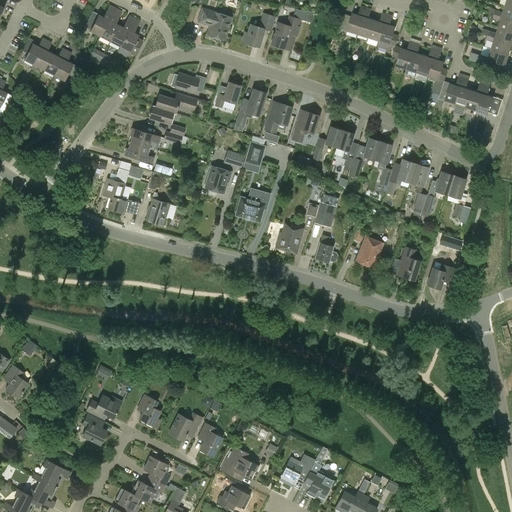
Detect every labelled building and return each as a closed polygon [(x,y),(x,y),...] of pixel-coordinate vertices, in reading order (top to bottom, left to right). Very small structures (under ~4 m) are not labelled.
[(494,15),(511,20),(511,8),(505,6),(503,13),(496,10),(494,15)] [(347,32),(357,36),(366,9),(361,8),(358,16),(353,14),(351,18),(345,16),(342,27),(348,29),(347,32)] [(90,31),(100,36),(113,12),(108,9),(104,17),(98,14),(90,31)] [(290,51),(300,20),(301,21),(304,12),(294,9),(292,18),(289,17),(286,26),(278,23),(271,45),(290,51)] [(366,9),(357,36),(368,39),(374,21),(368,19),(371,11),(366,9)] [(207,36),(224,41),(231,18),(202,10),(198,24),(209,27),(207,36)] [(113,12),(100,36),(110,42),(118,25),(113,22),(118,14),(113,12)] [(242,42),(258,47),(263,30),(271,32),(276,17),(263,13),(258,27),(250,25),(248,33),(245,32),(242,42)] [(374,21),(368,39),(379,43),(387,16),(382,14),(380,23),(374,21)] [(493,19),(500,21),(498,28),(511,31),(511,20),(494,15),(493,19)] [(393,18),(387,16),(379,43),(377,50),(386,53),(388,52),(390,45),(395,47),(399,36),(394,34),(395,28),(390,26),(393,18)] [(118,25),(110,42),(120,47),(133,22),(128,19),(124,27),(118,25)] [(137,24),(133,22),(120,47),(130,52),(139,35),(133,32),(137,24)] [(496,34),(489,32),(487,36),(511,43),(511,31),(498,28),(496,34)] [(486,40),(494,42),(491,49),(509,55),(511,47),(511,43),(487,36),(486,40)] [(30,69),(31,70),(47,40),(42,38),(38,46),(33,43),(34,41),(28,38),(22,50),(28,53),(24,60),(32,64),(30,69)] [(34,71),(36,66),(44,70),(53,53),(47,51),(52,43),(47,40),(31,70),(34,71)] [(396,67),(406,70),(415,44),(410,42),(408,51),(402,49),(396,67)] [(415,79),(417,74),(423,56),(418,54),(420,46),(415,44),(406,70),(405,76),(415,79)] [(53,53),(44,70),(54,75),(67,50),(62,48),(58,56),(53,53)] [(98,64),(103,53),(94,48),(88,59),(98,64)] [(423,56),(417,74),(428,77),(437,51),(431,49),(429,58),(423,56)] [(491,49),(489,58),(472,53),(472,54),(473,55),(471,57),(469,61),(489,67),(491,61),(506,66),(509,55),(491,49)] [(71,53),(67,50),(54,75),(64,80),(73,64),(67,61),(71,53)] [(442,52),(437,51),(428,77),(439,81),(440,78),(445,80),(448,69),(443,68),(445,63),(439,61),(442,52)] [(103,53),(98,64),(108,69),(110,65),(113,59),(103,53)] [(385,78),(369,72),(366,80),(383,86),(385,78)] [(206,78),(195,75),(195,78),(179,73),(174,88),(194,94),(195,90),(201,92),(206,78)] [(445,82),(437,106),(443,108),(445,102),(455,105),(464,77),(459,76),(456,86),(445,82)] [(464,77),(455,105),(466,109),(472,91),(466,89),(469,79),(464,77)] [(0,79),(0,104),(6,106),(12,95),(6,92),(1,89),(5,81),(0,79)] [(240,86),(229,82),(224,95),(219,93),(215,105),(221,107),(223,100),(234,103),(240,86)] [(472,91),(466,109),(477,112),(486,84),(481,83),(480,83),(477,92),(472,91)] [(486,84),(477,112),(488,115),(488,113),(498,116),(503,100),(488,96),(491,86),(490,86),(486,84)] [(247,117),(250,118),(252,114),(258,116),(266,92),(253,88),(245,111),(239,109),(235,122),(233,129),(243,132),(247,117)] [(178,101),(158,95),(154,107),(172,112),(172,113),(174,114),(178,102),(194,107),(197,100),(180,95),(178,101)] [(402,96),(399,102),(406,106),(408,100),(409,97),(407,95),(405,98),(402,96)] [(286,125),(292,107),(279,103),(273,101),(268,118),(264,129),(274,132),(278,122),(286,125)] [(172,113),(172,112),(154,107),(152,106),(148,118),(169,124),(172,113)] [(313,134),(319,116),(306,112),(300,110),(291,139),(302,142),(305,131),(313,134)] [(449,124),(447,131),(456,135),(458,128),(449,124)] [(170,131),(183,135),(184,128),(172,125),(170,131)] [(324,144),(336,147),(342,129),(330,125),(324,144)] [(132,128),(128,141),(148,148),(156,150),(160,137),(132,128)] [(223,128),(217,131),(220,136),(226,133),(223,128)] [(347,131),(342,129),(336,147),(344,150),(341,158),(347,160),(348,156),(346,156),(351,140),(352,140),(355,131),(348,129),(347,131)] [(180,143),(182,136),(165,131),(163,138),(180,143)] [(265,132),(263,138),(270,141),(272,134),(265,132)] [(476,136),(469,134),(467,140),(474,142),(476,136)] [(363,156),(374,159),(379,141),(368,138),(363,156)] [(480,138),(478,144),(485,146),(487,140),(480,138)] [(146,155),(148,148),(128,141),(124,154),(152,163),(154,158),(146,155)] [(379,141),(374,159),(380,161),(379,167),(384,169),(380,184),(386,186),(391,170),(384,168),(386,163),(385,163),(391,144),(379,141)] [(259,166),(265,146),(250,142),(245,162),(259,166)] [(316,147),(313,159),(319,160),(322,148),(316,147)] [(244,155),(238,153),(234,166),(240,168),(244,155)] [(344,169),(350,170),(353,158),(348,156),(347,160),(344,169)] [(349,175),(357,177),(362,161),(354,158),(349,175)] [(399,185),(401,179),(409,182),(415,163),(401,159),(397,174),(391,173),(388,181),(389,181),(385,192),(392,194),(396,183),(399,185)] [(114,180),(107,178),(101,195),(110,198),(109,199),(112,200),(113,198),(114,197),(120,198),(120,197),(130,164),(120,161),(114,180)] [(420,193),(428,167),(415,163),(409,182),(417,184),(414,192),(418,193),(414,206),(421,209),(426,195),(420,193)] [(170,175),(172,169),(156,164),(154,170),(170,175)] [(143,170),(130,166),(129,171),(141,175),(143,170)] [(229,172),(212,166),(205,187),(223,193),(227,181),(229,182),(231,174),(229,173),(229,172)] [(435,191),(447,195),(453,175),(441,171),(435,191)] [(465,179),(453,175),(447,195),(459,198),(465,179)] [(152,176),(148,188),(155,190),(159,178),(152,176)] [(240,197),(235,215),(259,222),(263,209),(265,209),(270,194),(257,190),(254,201),(240,197)] [(321,202),(336,207),(338,198),(323,194),(321,202)] [(429,212),(434,197),(427,195),(422,210),(429,212)] [(139,203),(120,197),(120,198),(114,197),(113,198),(112,200),(109,199),(106,209),(123,214),(124,211),(135,214),(139,203)] [(145,221),(162,226),(169,204),(152,199),(145,221)] [(314,223),(331,228),(337,207),(336,207),(321,202),(320,202),(314,223)] [(305,215),(315,218),(318,206),(308,203),(305,215)] [(360,243),(369,221),(367,220),(369,216),(372,217),(373,215),(374,216),(375,214),(382,218),(384,214),(368,205),(352,239),(360,243)] [(459,218),(463,207),(456,205),(453,216),(459,218)] [(295,253),(303,228),(285,222),(281,234),(279,233),(275,248),(286,251),(286,250),(295,253)] [(337,255),(336,253),(331,252),(333,246),(326,244),(329,237),(322,235),(320,242),(319,242),(316,251),(317,251),(315,258),(328,262),(328,261),(333,263),(335,262),(337,255)] [(355,260),(373,267),(383,243),(365,236),(355,260)] [(414,281),(420,261),(412,259),(415,250),(405,246),(400,261),(406,263),(402,277),(414,281)] [(453,268),(441,264),(439,270),(432,268),(427,284),(440,288),(442,281),(448,283),(453,268)] [(30,356),(37,345),(30,340),(22,350),(30,356)] [(0,371),(1,372),(9,361),(0,353),(0,371)] [(95,375),(106,380),(111,369),(100,364),(95,375)] [(23,373),(13,366),(5,376),(11,381),(5,389),(18,398),(28,384),(19,377),(23,373)] [(86,410),(98,417),(101,412),(113,418),(121,401),(110,396),(110,398),(102,394),(101,395),(97,403),(91,400),(86,410)] [(161,411),(161,410),(154,407),(157,401),(144,395),(137,409),(142,411),(139,418),(140,419),(140,421),(142,422),(144,423),(145,422),(156,427),(160,419),(158,418),(161,411)] [(210,406),(217,409),(220,404),(220,403),(214,400),(213,401),(213,400),(210,406)] [(183,441),(186,434),(190,426),(196,429),(202,417),(193,413),(190,419),(178,413),(168,433),(183,441)] [(86,427),(82,435),(100,444),(106,431),(97,426),(100,420),(87,414),(82,424),(86,427)] [(0,427),(12,436),(17,429),(0,416),(0,427)] [(215,434),(217,429),(205,423),(200,432),(206,435),(204,440),(199,449),(213,456),(222,438),(215,434)] [(24,438),(29,432),(23,427),(18,432),(24,438)] [(263,450),(272,455),(276,446),(268,442),(263,450)] [(234,447),(225,465),(223,464),(220,470),(236,478),(239,473),(251,479),(258,466),(241,457),(243,452),(234,447)] [(298,475),(305,479),(312,464),(315,460),(303,454),(299,461),(290,456),(278,479),(292,487),(298,475)] [(150,455),(143,469),(155,475),(152,480),(164,486),(166,482),(167,480),(170,474),(168,473),(165,472),(169,465),(150,455)] [(41,477),(40,479),(55,487),(62,475),(63,476),(66,470),(47,460),(44,466),(46,467),(41,477)] [(321,463),(315,460),(312,464),(305,479),(301,486),(308,490),(306,494),(322,502),(331,483),(333,480),(325,476),(317,472),(319,468),(321,463)] [(371,480),(378,484),(381,478),(374,475),(371,480)] [(229,483),(234,485),(236,482),(226,476),(224,479),(229,482),(229,483)] [(29,494),(28,495),(38,500),(41,502),(48,506),(51,500),(49,499),(55,487),(40,479),(39,481),(33,491),(31,490),(29,494)] [(137,480),(131,493),(140,498),(149,503),(153,496),(155,498),(159,491),(161,492),(164,486),(152,480),(149,486),(137,480)] [(366,489),(369,484),(363,481),(360,486),(366,489)] [(388,481),(384,487),(393,493),(397,486),(388,481)] [(172,485),(167,496),(180,502),(185,490),(172,485)] [(225,491),(222,497),(220,496),(217,502),(228,508),(231,503),(243,509),(250,496),(231,486),(228,493),(225,491)] [(11,507),(11,509),(17,511),(29,511),(33,505),(34,506),(38,500),(28,495),(29,494),(17,488),(14,495),(15,496),(17,497),(11,507)] [(121,488),(114,501),(126,507),(123,511),(137,511),(136,511),(139,505),(136,504),(140,498),(131,493),(121,488)] [(353,511),(363,495),(357,492),(354,498),(343,492),(334,508),(335,509),(335,511),(334,511),(340,511),(341,511),(346,511),(348,509),(353,511)] [(368,498),(363,495),(353,511),(375,511),(377,509),(366,503),(368,498)] [(182,509),(175,506),(176,504),(171,501),(164,511),(180,511),(182,509)]
